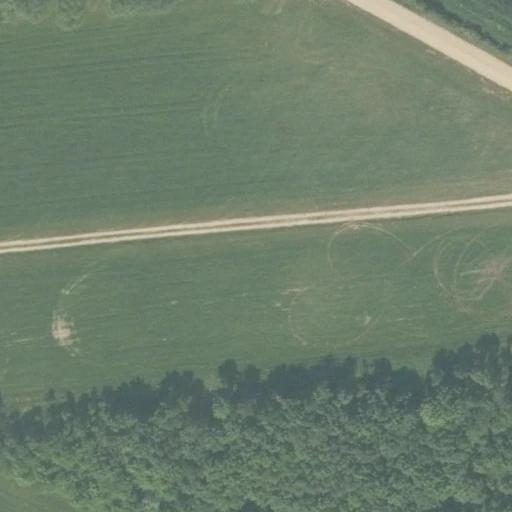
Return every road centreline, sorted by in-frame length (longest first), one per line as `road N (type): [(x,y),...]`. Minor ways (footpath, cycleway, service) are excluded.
road 1 (track): [(511,197),(0,246)]
road 2 (track): [(511,77),(370,0)]
